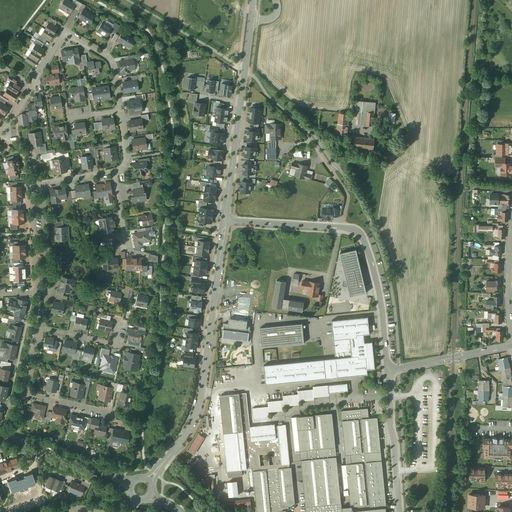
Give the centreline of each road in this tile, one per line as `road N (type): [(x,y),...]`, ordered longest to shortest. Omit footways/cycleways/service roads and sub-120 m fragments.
road 1 (residential): [(225,221),(198,405),(148,481)]
road 2 (residential): [(225,221),(250,18)]
road 3 (residential): [(30,86),(68,31),(110,56),(120,112)]
road 4 (residential): [(388,371),(368,251),(360,234),(341,228)]
road 5 (residential): [(388,371),(400,511)]
road 6 (residential): [(12,437),(130,485)]
road 7 (residential): [(511,346),(388,371)]
